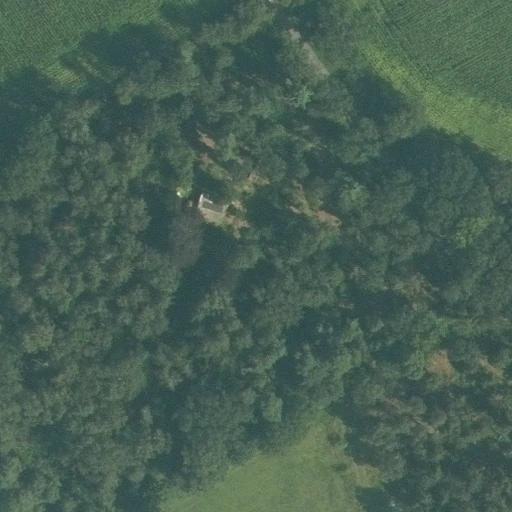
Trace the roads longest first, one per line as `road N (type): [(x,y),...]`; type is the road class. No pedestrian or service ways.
road 1 (unclassified): [(280,0),(511,318)]
road 2 (track): [(487,283),(355,375),(346,391),(377,511)]
